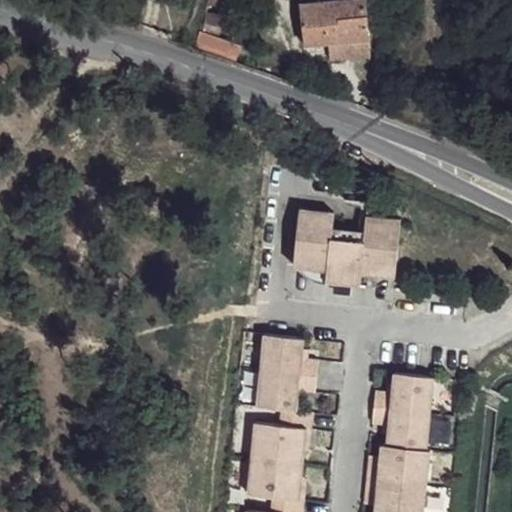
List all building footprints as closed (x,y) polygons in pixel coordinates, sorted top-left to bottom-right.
[(232,5),(213,0),(209,0),(198,42),(232,52),(238,36),(232,5)] [(301,0),(305,44),(372,36),(368,0),(301,0)] [(339,212),(306,210),(301,268),(333,271),(332,285),(365,289),(368,276),(400,279),(404,221),(371,218),(369,241),(337,238),(339,212)] [(311,341),(273,337),(264,410),(288,412),(303,414),(306,395),(322,396),(324,362),(308,361),(311,341)] [(442,380),(402,375),(400,395),(382,393),(380,425),(395,426),(396,448),(388,446),(386,459),(379,457),(370,506),(380,508),(379,511),(433,511),(439,452),(433,452),(442,380)] [(303,414),(288,412),(288,430),(318,434),(320,415),(303,414)] [(288,430),(264,426),(257,497),(280,499),(314,502),(318,434),(288,430)] [(312,511),(314,502),(280,499),(279,511),(312,511)]
